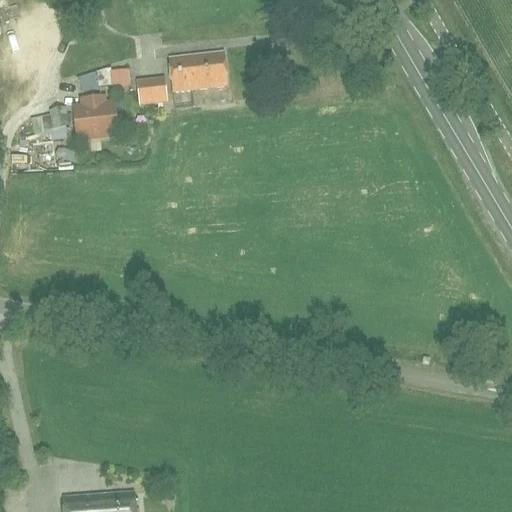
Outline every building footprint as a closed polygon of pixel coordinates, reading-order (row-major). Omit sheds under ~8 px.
[(65,28),(101,20),(96,0),(60,9),(65,28)] [(172,92),(227,86),(223,52),(168,59),(172,92)] [(139,105),(167,102),(164,78),(136,82),(139,105)] [(76,140),(116,135),(111,92),(82,96),(83,104),(72,106),(76,140)] [(147,485),(156,508),(179,499),(170,475),(147,485)] [(63,511),(135,511),(134,492),(62,498),(63,511)]
